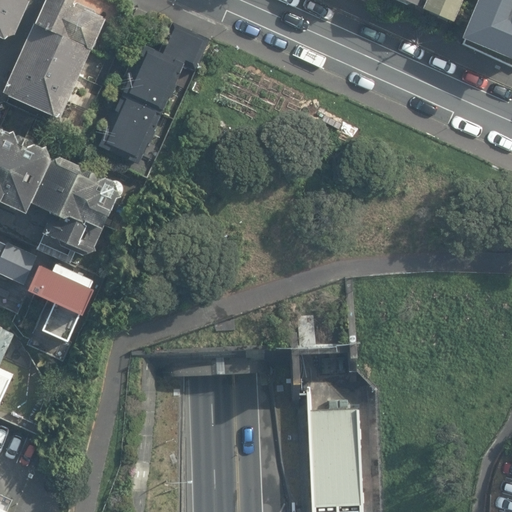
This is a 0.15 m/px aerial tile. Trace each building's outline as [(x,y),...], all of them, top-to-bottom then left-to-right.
[(29,0),(0,0),(0,33),(14,38),(29,0)] [(104,19),(61,0),(47,0),(7,93),(65,120),(104,19)] [(424,0),(420,10),(449,24),(460,0),(424,0)] [(511,0),(474,0),(457,39),(511,63),(511,0)] [(170,49),(189,58),(200,34),(164,18),(154,42),(170,49)] [(185,59),(149,46),(131,96),(166,109),(185,59)] [(222,54),(217,66),(254,83),(259,71),(222,54)] [(316,95),(308,114),(345,130),(353,112),(316,95)] [(163,116),(124,98),(103,144),(141,162),(163,116)] [(54,153),(0,129),(0,194),(30,208),(54,153)] [(125,190),(59,161),(39,205),(56,213),(41,246),(91,268),(125,190)] [(39,251),(0,234),(0,274),(24,285),(39,251)] [(0,356),(13,326),(0,320),(0,356)] [(363,511),(359,409),(307,412),(311,511),(363,511)]
